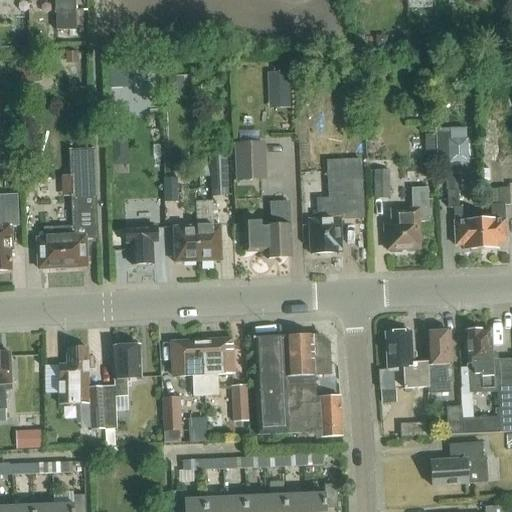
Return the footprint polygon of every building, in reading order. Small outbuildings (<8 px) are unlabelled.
[(76,32),(76,31),(76,15),(76,11),(75,0),(54,0),(55,15),(56,15),(56,32),(76,32)] [(499,43),(510,43),(510,21),(499,21),(499,43)] [(400,50),(408,50),(408,32),(400,32),(400,50)] [(417,32),(408,32),(408,50),(417,50),(417,32)] [(79,64),(78,53),(66,54),(67,65),(79,64)] [(36,68),(34,55),(18,58),(20,71),(18,71),(21,87),(42,83),(39,67),(36,68)] [(110,67),(111,90),(134,89),(133,66),(110,67)] [(290,73),(268,74),(269,93),(290,92),(290,73)] [(183,78),(168,79),(169,99),(184,99),(183,78)] [(450,162),(449,141),(449,130),(437,131),(437,162),(450,162)] [(111,135),(112,167),(128,166),(127,135),(111,135)] [(435,136),(425,136),(426,149),(435,149),(435,136)] [(449,141),(450,162),(450,164),(469,163),(468,141),(466,141),(449,141)] [(239,144),(234,145),(236,183),(260,182),(265,182),(264,143),(259,144),(239,144)] [(44,242),(37,242),(38,262),(38,272),(86,269),(86,259),(90,259),(89,239),(97,239),(98,239),(98,232),(94,151),(92,151),(90,151),(72,152),(73,176),(70,176),(70,199),(71,199),(72,228),(43,229),(44,242)] [(209,157),(209,158),(210,165),(210,172),(210,178),(212,199),(229,198),(227,156),(209,157)] [(328,161),(329,174),(330,202),(318,202),(319,223),(310,223),(311,257),(336,256),(336,255),(340,251),(341,251),(340,223),(346,215),(363,215),(361,160),(328,161)] [(197,164),(197,178),(210,178),(210,172),(210,165),(197,164)] [(390,200),(390,171),(374,171),(374,200),(390,200)] [(178,204),(178,179),(163,179),(164,204),(178,204)] [(447,193),(459,193),(458,179),(446,180),(447,193)] [(402,254),(402,252),(406,252),(408,254),(413,253),(415,251),(419,251),(417,224),(430,224),(429,189),(411,190),(412,211),(391,212),(392,225),(386,225),(387,253),(390,252),(390,255),(402,254)] [(479,221),(481,251),(498,250),(498,246),(506,246),(504,207),(510,207),(509,190),(489,191),(490,210),(491,210),(491,220),(479,221)] [(481,251),(479,221),(468,221),(468,208),(459,208),(459,193),(447,193),(448,210),(454,210),(454,220),(455,248),(464,247),(464,252),(481,251)] [(214,228),(213,209),(213,204),(196,205),(195,205),(196,215),(197,228),(198,264),(222,263),(220,227),(214,228)] [(265,254),(266,261),(290,260),(287,205),(269,205),(270,217),(275,217),(275,228),(264,229),(264,230),(260,230),(259,225),(244,225),(245,254),(265,254)] [(198,264),(197,228),(173,229),(174,266),(198,264)] [(10,253),(12,252),(11,229),(0,229),(0,273),(11,273),(10,253)] [(152,245),(157,244),(156,229),(125,231),(126,246),(131,246),(132,268),(153,266),(152,245)] [(450,383),(447,383),(446,366),(452,366),(450,334),(447,334),(445,331),(440,332),(438,334),(426,335),(428,364),(429,389),(430,395),(451,394),(450,383)] [(429,389),(428,364),(414,365),(412,335),(408,335),(406,332),(401,332),(399,335),(386,336),(388,373),(403,372),(402,369),(405,369),(406,390),(429,389)] [(493,356),(491,332),(466,333),(468,369),(460,370),(465,436),(511,434),(511,360),(499,361),(498,355),(493,356)] [(321,438),(342,437),(343,437),(341,397),(316,398),(315,375),(330,374),(328,343),(321,335),(252,339),(258,438),(290,436),(290,435),(321,434),(321,438)] [(233,340),(203,341),(206,396),(217,396),(216,377),(233,376),(232,360),(234,360),(233,340)] [(194,397),(206,396),(203,341),(171,343),(172,364),(174,364),(175,378),(193,377),(194,397)] [(114,388),(102,388),(104,430),(105,430),(114,430),(117,430),(116,398),(128,398),(127,379),(140,378),(138,347),(135,347),(133,346),(130,346),(128,347),(112,348),(114,379),(114,388)] [(67,351),(67,366),(59,366),(61,406),(91,405),(92,431),(104,430),(102,388),(90,389),(90,373),(88,374),(87,350),(84,350),(84,348),(77,348),(77,350),(67,351)] [(0,422),(6,422),(5,392),(12,392),(12,382),(13,380),(13,375),(11,373),(10,355),(0,355),(0,422)] [(465,436),(460,370),(461,390),(462,408),(446,409),(448,437),(465,436)] [(247,387),(231,388),(233,424),(249,423),(247,387)] [(381,392),(382,404),(396,404),(396,392),(381,392)] [(180,443),(180,433),(182,433),(180,399),(162,400),(163,434),(165,434),(165,444),(180,443)] [(204,419),(191,420),(192,440),(205,439),(204,419)] [(426,424),(400,425),(400,438),(427,437),(426,424)] [(114,430),(105,430),(106,447),(115,446),(114,430)] [(43,432),(42,432),(20,433),(16,433),(17,452),(44,450),(43,432)] [(47,434),(47,446),(57,446),(56,434),(47,434)] [(483,460),(482,446),(451,447),(452,460),(433,461),(434,486),(469,484),(469,486),(488,484),(486,460),(483,460)] [(324,467),(324,456),(305,457),(305,468),(324,467)] [(305,468),(305,457),(284,458),(285,469),(305,468)] [(285,469),(284,458),(264,459),(265,470),(285,469)] [(265,470),(264,459),(244,460),(244,471),(265,470)] [(224,471),(223,460),(203,461),(204,472),(224,471)] [(244,471),(244,460),(223,460),(224,471),(244,471)] [(204,472),(203,461),(182,462),(183,473),(204,472)] [(51,465),(51,476),(73,475),(72,464),(51,465)] [(11,466),(11,477),(31,476),(31,465),(11,466)] [(31,465),(31,476),(51,476),(51,465),(31,465)] [(0,466),(0,477),(11,477),(11,466),(0,466)] [(325,494),(306,495),(307,511),(327,511),(327,510),(338,509),(337,485),(324,486),(325,494)] [(172,493),(172,511),(205,511),(205,499),(185,500),(184,493),(172,493)] [(307,511),(306,495),(286,496),(286,511),(307,511)] [(266,497),(266,511),(286,511),(286,496),(266,497)] [(53,507),(52,511),(85,511),(85,497),(72,497),(73,506),(53,507)] [(246,511),(245,497),(225,498),(225,511),(246,511)] [(266,511),(266,497),(245,497),(246,511),(266,511)] [(225,511),(225,498),(205,499),(205,511),(225,511)]
